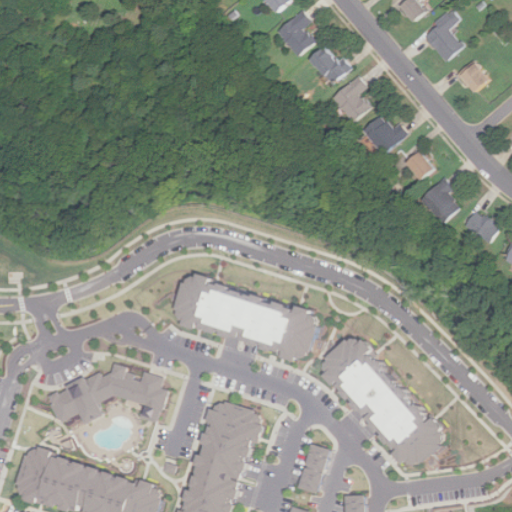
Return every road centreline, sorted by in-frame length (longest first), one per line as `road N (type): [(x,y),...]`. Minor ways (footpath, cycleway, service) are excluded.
road 1 (residential): [(511,426),(370,289),(227,237),(187,236),(90,288),(0,306)]
road 2 (residential): [(347,0),(511,184)]
